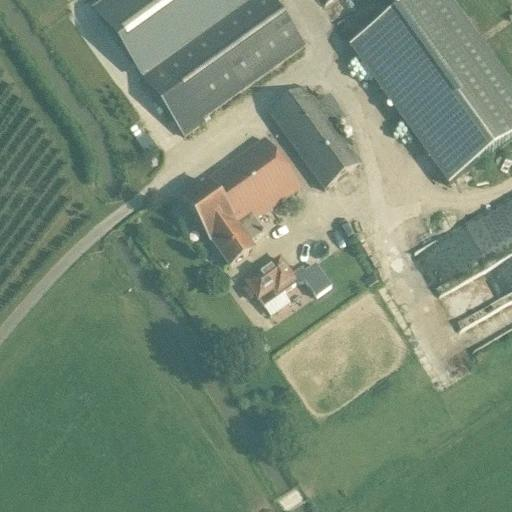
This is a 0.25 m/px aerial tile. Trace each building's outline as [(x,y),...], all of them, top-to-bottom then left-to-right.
[(250,0),(141,78),(184,139),(203,125),(201,121),(303,49),(268,0),(250,0)] [(400,121),(448,187),(511,140),(511,96),(442,0),(418,0),(352,48),(403,119),(400,121)] [(324,192),(359,166),(332,129),(344,120),(329,99),(317,108),(305,92),(270,117),(324,192)] [(298,191),(263,142),(204,184),(202,183),(180,199),(228,267),(252,251),(248,245),(263,235),(254,222),(298,191)] [(293,282),(278,260),(245,283),(262,308),(281,296),(278,292),(293,282)] [(315,299),(328,290),(313,267),(300,277),(315,299)] [(374,277),(364,282),(368,289),(378,283),(374,277)]
